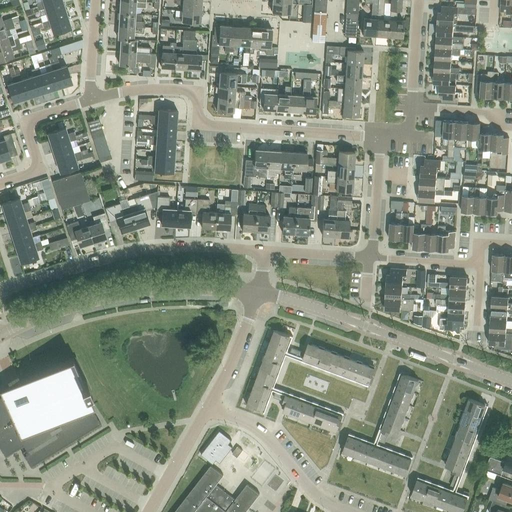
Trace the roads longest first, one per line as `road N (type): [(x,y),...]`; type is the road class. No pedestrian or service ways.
road 1 (residential): [(380,138),(196,124),(197,91),(143,89),(90,100)]
road 2 (tertiary): [(256,293),(511,381)]
road 3 (residential): [(0,291),(146,250),(264,251)]
road 4 (tertiary): [(0,335),(83,301),(135,291),(256,293)]
road 5 (residential): [(347,511),(312,491),(261,433),(208,406)]
road 6 (residential): [(90,100),(25,120),(38,169),(0,182)]
road 7 (residential): [(208,406),(256,293)]
road 8 (residential): [(147,511),(208,406)]
